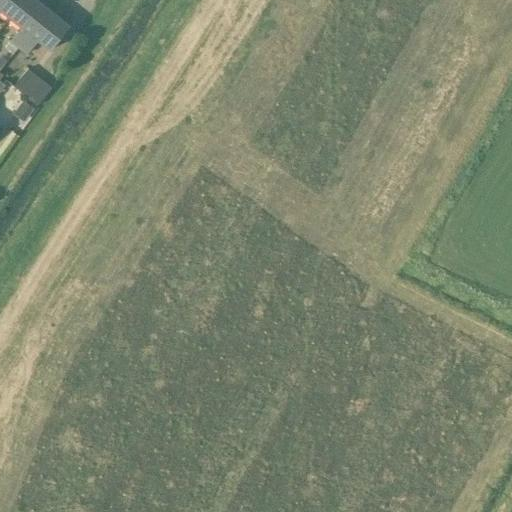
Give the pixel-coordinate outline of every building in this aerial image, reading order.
[(0,0),(0,11),(10,19),(25,0),(0,0)] [(11,42),(19,49),(49,12),(34,0),(25,0),(10,19),(22,29),(11,42)] [(49,12),(19,49),(27,56),(38,42),(50,52),(69,28),(49,12)] [(42,104),(56,88),(30,65),(16,81),(42,104)] [(16,109),(25,119),(40,105),(31,95),(16,109)] [(266,495),(256,511),(295,511),(280,504),(293,481),(348,511),(410,511),(394,502),(396,498),(381,489),(377,496),(308,457),(311,450),(296,441),(279,473),(266,495)] [(132,442),(126,454),(159,473),(166,461),(132,442)] [(126,454),(119,467),(152,486),(159,473),(126,454)] [(119,467),(111,480),(145,499),(152,486),(119,467)] [(111,480),(103,494),(136,511),(137,511),(145,499),(111,480)] [(136,511),(103,494),(96,507),(104,511),(136,511)]
